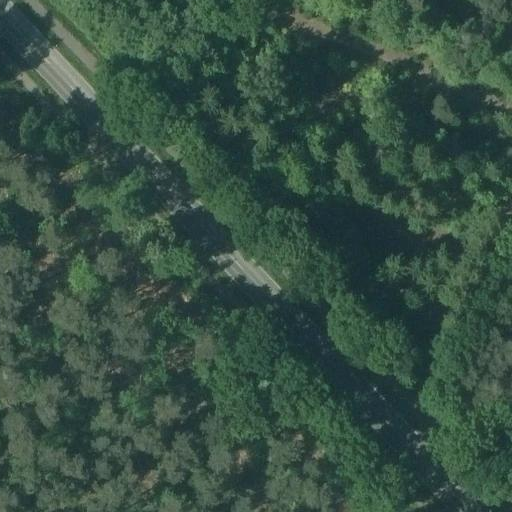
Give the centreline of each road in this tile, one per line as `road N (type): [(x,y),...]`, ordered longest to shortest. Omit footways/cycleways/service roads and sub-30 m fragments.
road 1 (secondary): [(467,511),(0,15)]
road 2 (track): [(253,0),(511,113)]
road 3 (track): [(511,260),(452,376)]
